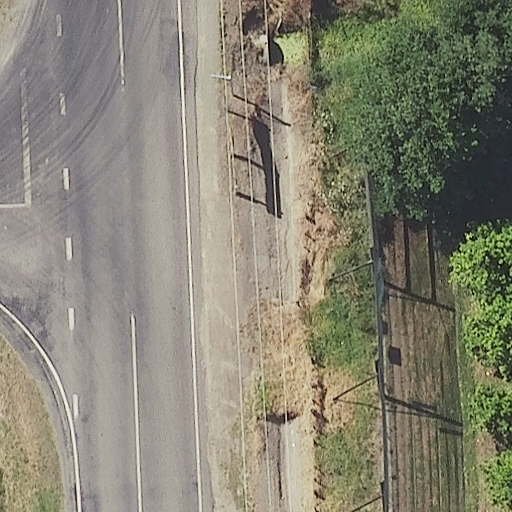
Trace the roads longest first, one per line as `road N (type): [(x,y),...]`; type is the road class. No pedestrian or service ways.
road 1 (primary): [(145,511),(132,201)]
road 2 (primary): [(132,201),(123,0)]
road 3 (unclassified): [(0,209),(132,201)]
